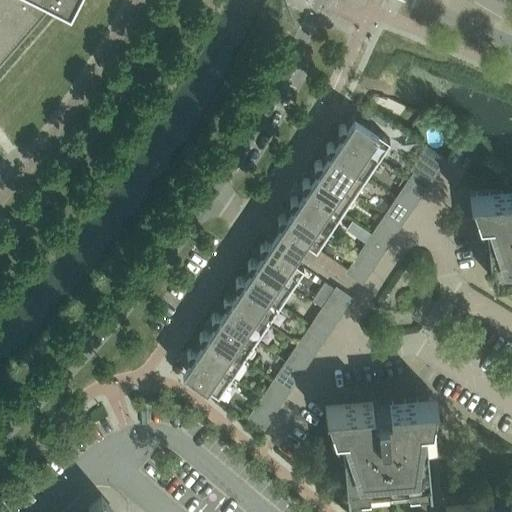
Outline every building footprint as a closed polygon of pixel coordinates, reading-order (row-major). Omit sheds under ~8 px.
[(0,0),(0,49),(42,0),(57,0),(70,6),(73,0),(0,0)] [(390,138),(360,118),(354,114),(346,125),(345,124),(343,124),(341,125),(339,126),(338,128),(338,130),(339,132),(341,133),(345,136),(377,157),(378,156),(374,154),(378,148),(381,150),(390,138)] [(377,157),(345,136),(341,133),(334,143),(333,142),(331,142),(329,143),(327,144),(326,146),(326,148),(327,150),(329,151),(333,154),(333,153),(365,175),(366,174),(362,171),(366,166),(369,168),(377,157)] [(423,187),(443,157),(425,145),(409,167),(416,171),(411,179),(423,187)] [(365,175),(333,153),(333,154),(329,151),(322,161),(321,160),(318,160),(316,161),(315,162),(314,164),(314,166),(315,168),(317,169),(321,172),(321,171),(353,193),(354,192),(350,189),(353,183),(357,186),(365,175)] [(353,193),(321,171),(321,172),(317,169),(310,179),(308,178),(306,178),(304,178),(303,180),(302,182),(302,184),(303,186),(305,187),(309,190),(309,189),(341,211),(341,210),(338,207),(341,201),(345,204),(353,193)] [(341,211),(309,189),(309,190),(305,187),(298,197),(296,196),(294,196),(292,196),(291,198),(290,200),(290,202),(291,204),(293,205),(297,208),(297,207),(329,229),(329,227),(326,225),(329,219),(333,222),(341,211)] [(411,205),(417,196),(405,188),(399,197),(411,205)] [(511,188),(470,192),(483,233),(487,233),(491,277),(511,274),(511,188)] [(329,229),(297,207),(297,208),(293,205),(286,215),(284,214),(283,214),(281,214),(279,215),(278,217),(278,219),(278,220),(279,222),(285,225),(284,226),(316,247),(317,246),(314,243),(317,237),(321,240),(329,229)] [(398,223),(405,214),(393,206),(387,215),(398,223)] [(386,241),(393,232),(381,224),(374,233),(386,241)] [(304,266),(292,258),(272,244),(267,241),(265,241),(263,241),(261,242),(260,243),(260,245),(260,247),(261,249),(262,250),(256,260),(260,262),(259,263),(291,284),(298,273),(295,271),(299,265),(303,267),(304,266)] [(380,250),(369,242),(362,251),(374,259),(380,250)] [(291,284),(259,263),(260,262),(256,260),(254,259),(252,258),(250,259),(248,261),(248,263),(248,265),(249,266),(250,268),(244,278),(248,280),(247,281),(279,302),(286,291),(283,288),(287,283),(291,285),(291,284)] [(362,278),(367,269),(355,261),(350,270),(362,278)] [(279,302),(247,281),(248,280),(244,278),(242,277),(240,276),(238,277),(236,279),(236,280),(236,282),(237,284),(238,286),(231,295),(236,298),(235,299),(267,320),(274,309),(271,306),(275,300),(279,303),(279,302)] [(349,296),(337,288),(331,297),(343,305),(349,296)] [(267,320),(235,299),(236,298),(231,295),(230,295),(228,294),(226,295),(224,297),(224,298),(224,300),(225,302),(226,303),(219,313),(223,316),(223,317),(255,338),(262,327),(259,324),(263,319),(267,321),(267,320)] [(330,324),(337,315),(324,307),(318,316),(330,324)] [(255,338),(223,317),(223,316),(219,313),(218,312),(216,312),(214,313),(212,314),(211,316),(212,318),(212,320),(214,321),(207,331),(211,334),(243,356),(250,344),(246,342),(251,336),(254,339),(255,338)] [(318,342),(324,333),(312,325),(306,334),(318,342)] [(243,356),(211,334),(207,331),(206,330),(203,330),(202,331),(200,332),(199,334),(199,336),(200,338),(202,339),(195,349),(199,352),(231,374),(238,362),(234,360),(239,354),(242,357),(243,356)] [(312,351),(300,343),(294,352),(306,360),(312,351)] [(231,374),(199,352),(195,349),(193,348),(191,348),(189,349),(188,350),(187,352),(187,354),(188,356),(190,357),(182,368),(186,371),(218,393),(226,380),(222,378),(227,372),(230,375),(231,374)] [(300,369),(288,361),(282,370),(294,378),(300,369)] [(282,396),(288,387),(276,379),(270,388),(282,396)] [(431,483),(426,439),(430,439),(437,396),(325,406),(332,428),(339,447),(343,447),(347,491),(369,489),(408,485),(431,483)] [(270,414),(276,405),(264,397),(258,406),(270,414)] [(115,511),(101,496),(82,511),(115,511)] [(511,511),(511,500),(509,501),(493,502),(446,507),(447,511),(511,511)]
